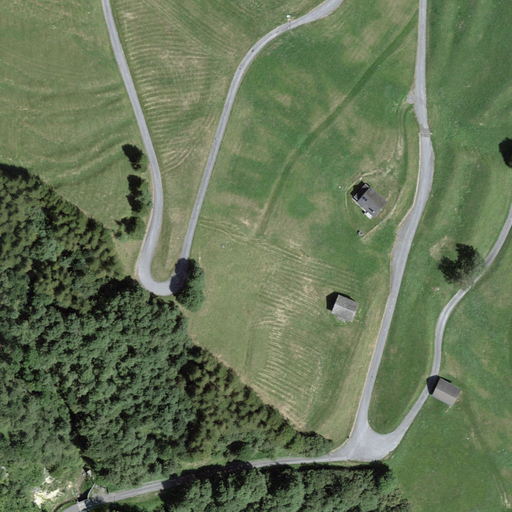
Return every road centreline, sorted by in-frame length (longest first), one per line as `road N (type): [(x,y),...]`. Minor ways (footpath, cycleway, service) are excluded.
road 1 (unclassified): [(333,0),(266,39),(244,64),(178,276),(161,289),(143,273),(157,177),(105,0)]
road 2 (unclassified): [(352,444),(424,182),(423,0)]
road 3 (unclassified): [(352,444),(388,441),(409,419),(433,376),(443,317),(494,253),(511,213)]
road 4 (unclassified): [(69,511),(229,468),(335,456),(352,444)]
